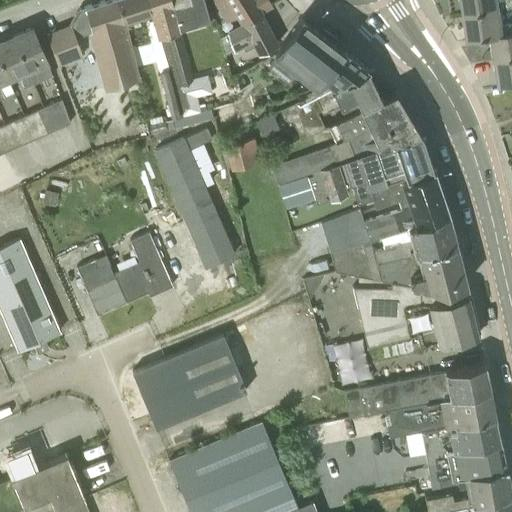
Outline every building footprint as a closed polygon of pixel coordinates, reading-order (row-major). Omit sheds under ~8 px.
[(137,78),(129,46),(122,16),(116,0),(101,0),(78,8),(79,13),(74,23),(46,34),(57,60),(59,64),(83,55),(76,35),(92,31),(107,87),(137,78)] [(143,16),(146,15),(140,0),(116,0),(122,16),(129,46),(149,41),(143,16)] [(140,0),(146,15),(153,13),(158,36),(160,35),(178,30),(181,29),(174,7),(171,0),(140,0)] [(208,0),(171,0),(174,7),(190,2),(196,24),(213,18),(208,0)] [(241,20),(259,10),(271,4),(268,0),(215,0),(226,21),(238,13),(241,20)] [(511,0),(462,0),(465,15),(500,9),(511,7),(511,0)] [(500,9),(465,15),(468,39),(492,36),(511,32),(511,22),(502,24),(500,9)] [(259,10),(241,20),(243,23),(219,36),(225,53),(242,44),(245,48),(254,44),(259,53),(277,43),(259,10)] [(296,69),(322,32),(302,16),(274,52),(275,53),(265,65),(287,81),(296,69)] [(12,36),(33,83),(53,74),(32,27),(12,36)] [(191,78),(178,30),(160,35),(174,83),(191,78)] [(296,69),(319,86),(344,49),(322,32),(296,69)] [(511,32),(492,36),(496,61),(511,58),(511,32)] [(0,41),(0,60),(8,77),(17,73),(23,88),(33,83),(12,36),(0,41)] [(344,49),(319,86),(322,88),(367,67),(344,49)] [(511,58),(496,61),(500,85),(511,82),(511,58)] [(171,116),(180,113),(167,67),(159,70),(171,116)] [(360,106),(382,97),(367,67),(322,88),(281,108),(289,124),(295,121),(303,136),(325,125),(320,115),(340,105),(345,114),(360,106)] [(199,109),(196,95),(210,92),(206,75),(191,78),(174,83),(182,114),(199,109)] [(396,91),(382,97),(360,106),(345,114),(328,122),(337,139),(369,122),(406,107),(396,91)] [(70,122),(61,98),(48,104),(59,127),(70,122)] [(211,106),(211,107),(213,115),(214,119),(234,114),(230,101),(211,106)] [(48,132),(59,127),(48,104),(37,109),(48,132)] [(211,107),(195,111),(184,115),(172,118),(175,126),(213,115),(211,107)] [(420,133),(406,107),(369,122),(337,139),(330,143),(272,164),(277,181),(312,170),(381,147),(396,142),(420,133)] [(36,137),(48,132),(37,109),(26,114),(36,137)] [(148,123),(151,132),(167,127),(167,128),(175,126),(172,118),(172,117),(166,119),(165,118),(163,119),(162,113),(149,117),(151,122),(148,123)] [(13,120),(24,143),(36,137),(26,114),(13,120)] [(234,114),(214,119),(219,135),(237,128),(234,114)] [(259,136),(278,127),(274,116),(254,125),(259,136)] [(13,147),(24,143),(13,120),(3,124),(13,147)] [(0,149),(1,153),(13,147),(3,124),(0,125),(0,149)] [(205,265),(234,253),(204,183),(212,179),(209,170),(214,168),(203,142),(213,138),(208,126),(156,148),(205,265)] [(433,169),(420,133),(396,142),(381,147),(312,170),(322,200),(347,192),(345,186),(353,184),(358,201),(372,196),(370,191),(433,169)] [(232,167),(259,160),(254,136),(226,143),(232,167)] [(448,214),(433,169),(370,191),(372,196),(375,206),(399,199),(401,208),(364,219),(360,205),(319,219),(337,271),(341,272),(357,275),(373,278),(369,264),(378,262),(375,250),(372,238),(382,235),(409,227),(448,214)] [(56,204),(58,191),(45,189),(43,201),(56,204)] [(448,214),(409,227),(382,235),(385,247),(375,250),(378,262),(417,252),(455,244),(448,214)] [(172,285),(148,230),(130,238),(140,260),(104,276),(97,260),(96,261),(95,257),(77,265),(98,313),(155,288),(157,291),(172,285)] [(0,245),(0,308),(18,348),(59,330),(19,237),(0,245)] [(465,284),(455,244),(417,252),(378,262),(369,264),(373,278),(391,281),(446,289),(465,284)] [(324,272),(304,278),(307,291),(309,298),(324,272)] [(468,293),(465,284),(446,289),(391,281),(373,278),(357,275),(358,285),(353,285),(368,346),(417,334),(420,348),(478,334),(468,293)] [(246,390),(222,333),(132,370),(155,427),(246,390)] [(351,416),(384,409),(489,389),(484,362),(443,371),(346,390),(351,416)] [(438,426),(494,415),(489,389),(384,409),(389,434),(420,428),(423,428),(425,431),(438,429),(438,426)] [(504,465),(494,415),(438,426),(438,429),(425,431),(423,428),(420,428),(432,492),(452,488),(453,494),(472,491),(469,473),(469,472),(504,465)] [(317,511),(312,499),(297,505),(261,420),(168,459),(190,511),(317,511)] [(0,511),(7,511),(49,495),(56,510),(83,498),(84,497),(66,453),(0,481),(0,511)] [(412,511),(509,494),(504,465),(469,472),(469,473),(472,491),(453,494),(452,488),(432,492),(426,493),(428,508),(409,511),(412,511)] [(511,511),(511,509),(509,494),(412,511),(511,511)] [(89,511),(83,498),(56,510),(49,511),(89,511)]
